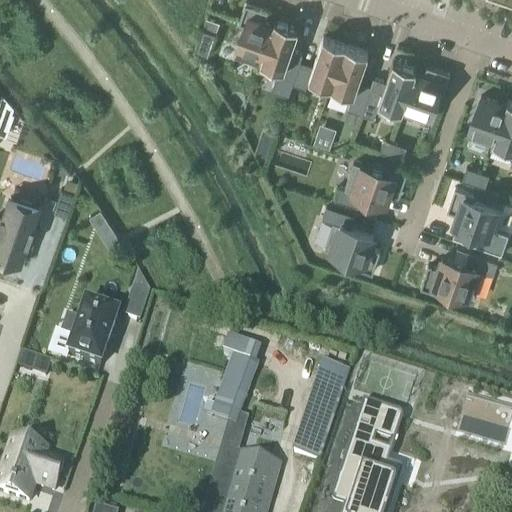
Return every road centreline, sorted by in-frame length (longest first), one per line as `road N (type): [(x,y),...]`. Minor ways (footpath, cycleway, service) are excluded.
road 1 (residential): [(476,43),(406,248)]
road 2 (residential): [(350,0),(476,43)]
